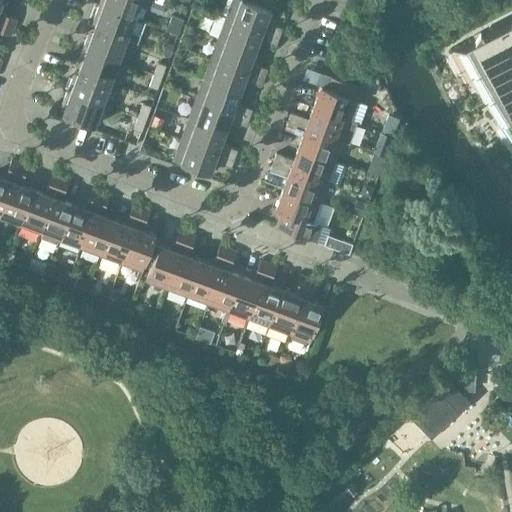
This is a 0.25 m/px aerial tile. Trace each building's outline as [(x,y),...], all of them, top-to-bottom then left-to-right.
[(100,0),(99,5),(134,18),(139,5),(150,9),(153,1),(150,0),(100,0)] [(244,0),(233,0),(227,17),(262,31),(270,9),(244,0)] [(98,20),(95,28),(126,40),(134,18),(99,5),(94,19),(98,20)] [(1,23),(14,28),(17,19),(4,14),(1,23)] [(227,17),(219,38),(255,51),(262,31),(227,17)] [(511,21),(450,53),(451,55),(460,51),(473,75),(487,100),(502,124),(511,139),(511,21)] [(0,32),(11,36),(14,28),(1,23),(0,22),(0,32)] [(270,24),(267,33),(279,37),(282,29),(270,24)] [(88,35),(83,48),(118,61),(126,40),(95,28),(92,36),(88,35)] [(279,37),(267,33),(264,41),(276,45),(279,37)] [(219,38),(212,58),(248,71),(255,51),(219,38)] [(82,63),(79,71),(110,83),(118,61),(83,48),(78,61),(82,63)] [(212,58),(204,78),(240,91),(244,80),(249,81),(253,73),(248,71),(212,58)] [(253,73),(264,78),(267,69),(255,65),(253,73)] [(72,78),(67,91),(102,104),(110,83),(79,71),(76,79),(72,78)] [(264,78),(253,73),(249,81),(261,86),(264,78)] [(321,86),(313,107),(349,120),(361,88),(331,77),(327,88),(321,86)] [(240,91),(204,78),(197,98),(237,114),(240,105),(236,104),(240,91)] [(102,104),(67,91),(62,104),(66,106),(63,115),(94,126),(102,104)] [(197,98),(189,119),(225,132),(229,120),(234,122),(237,114),(197,98)] [(253,110),(240,105),(237,114),(249,118),(253,110)] [(313,107),(306,127),(342,141),(341,141),(349,144),(357,123),(349,120),(313,107)] [(291,112),(288,121),(300,125),(303,117),(291,112)] [(249,118),(237,114),(234,122),(246,126),(249,118)] [(189,119),(182,139),(222,154),(226,146),(221,144),(225,132),(189,119)] [(288,121),(285,129),(297,134),(300,125),(288,121)] [(306,127),(298,148),(334,161),(341,141),(342,141),(306,127)] [(222,154),(182,139),(174,160),(210,173),(214,161),(219,162),(222,154)] [(238,150),(226,146),(222,154),(234,159),(238,150)] [(298,148),(291,168),(327,181),(334,161),(298,148)] [(273,161),(285,166),(288,157),(276,153),(273,161)] [(234,159),(222,154),(219,162),(231,167),(234,159)] [(0,216),(13,181),(15,176),(20,163),(12,160),(5,178),(0,176),(0,216)] [(285,166),(273,161),(270,170),(282,174),(285,166)] [(20,163),(15,176),(24,179),(28,166),(20,163)] [(291,168),(283,188),(319,201),(327,181),(291,168)] [(20,225),(40,232),(54,196),(56,191),(61,178),(52,175),(45,193),(33,189),(20,225)] [(61,178),(56,191),(64,194),(69,181),(61,178)] [(0,216),(0,217),(20,225),(33,189),(13,181),(0,216)] [(319,201),(283,188),(275,209),(282,212),(276,227),(317,242),(323,226),(312,221),(319,201)] [(88,203),(96,206),(101,193),(93,190),(88,203)] [(101,193),(96,206),(105,209),(109,196),(101,193)] [(40,232),(61,240),(74,204),(54,196),(40,232)] [(61,240),(81,247),(94,211),(74,204),(61,240)] [(128,218),(137,221),(142,208),(133,205),(128,218)] [(142,208),(137,221),(145,224),(150,211),(142,208)] [(81,247),(101,255),(114,219),(94,211),(81,247)] [(101,255),(121,262),(135,226),(114,219),(101,255)] [(135,226),(121,262),(143,270),(156,234),(135,226)] [(175,243),(183,246),(188,233),(179,230),(175,243)] [(188,233),(183,246),(191,249),(196,236),(188,233)] [(168,288),(181,252),(160,244),(146,280),(168,288)] [(215,258),(223,261),(228,248),(220,245),(215,258)] [(221,267),(208,303),(228,310),(242,274),(230,270),(237,251),(228,248),(223,261),(221,267)] [(188,295),(201,259),(181,252),(168,288),(188,295)] [(188,295),(208,303),(221,267),(201,259),(188,295)] [(255,273),(264,276),(269,263),(260,260),(255,273)] [(249,318),(269,325),(282,289),(270,285),(277,266),(269,263),(264,276),(262,282),(249,318)] [(228,310),(249,318),(262,282),(242,274),(228,310)] [(296,288),(304,291),(309,278),(301,275),(296,288)] [(302,297),(289,333),(310,341),(324,305),(311,300),(318,281),(309,278),(304,291),(302,297)] [(269,325),(289,333),(302,297),(282,289),(269,325)] [(431,439),(459,413),(470,402),(464,395),(468,392),(474,392),(476,368),(459,366),(445,378),(449,382),(411,418),(431,439)] [(511,398),(503,390),(496,397),(493,401),(502,409),(511,398)] [(501,410),(493,403),(488,409),(495,416),(501,410)]
